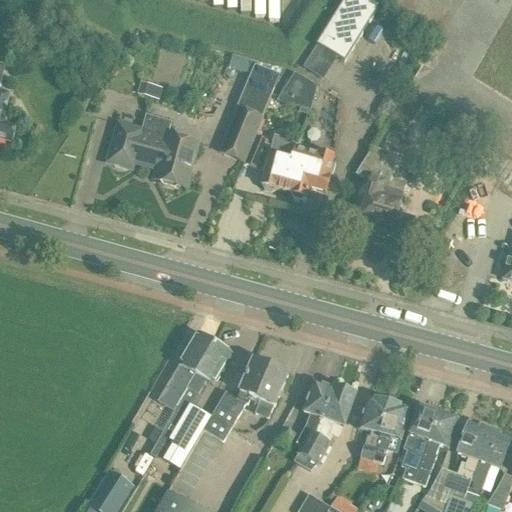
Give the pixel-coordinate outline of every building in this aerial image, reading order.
[(346,0),(315,49),(303,68),(323,81),(336,61),(346,67),(378,14),(355,0),(346,0)] [(243,164),(262,119),(283,70),(258,63),(256,67),(255,67),(238,109),(219,154),(243,164)] [(277,102),(310,112),(317,87),(295,74),(277,102)] [(139,85),(136,96),(157,102),(160,90),(139,85)] [(406,91),(388,121),(405,132),(424,102),(406,91)] [(0,140),(12,144),(16,127),(2,123),(9,97),(0,94),(0,140)] [(157,120),(146,117),(142,131),(118,125),(107,164),(132,171),(135,163),(145,165),(157,120)] [(172,124),(157,120),(145,165),(158,169),(154,181),(161,183),(162,188),(174,191),(179,188),(185,190),(198,145),(168,137),(172,124)] [(257,171),(268,143),(257,138),(245,166),(257,171)] [(269,157),(261,186),(264,193),(272,195),(277,191),(284,193),(298,151),(294,150),(296,144),(274,138),(269,157)] [(409,242),(416,220),(397,215),(404,195),(407,185),(391,180),(398,158),(373,150),(356,176),(365,179),(351,225),(376,233),(378,238),(383,239),(388,237),(390,237),(391,236),(409,242)] [(298,151),(284,193),(290,194),(293,201),(301,203),(306,199),(309,189),(325,194),(330,179),(328,178),(329,175),(332,176),(335,168),(332,167),(334,159),(318,154),(317,157),(298,151)] [(511,249),(503,281),(511,283),(511,249)] [(180,368),(158,405),(172,413),(174,410),(212,346),(211,345),(210,340),(204,337),(200,338),(196,336),(178,367),(180,368)] [(196,444),(203,432),(202,432),(209,419),(190,409),(197,396),(198,396),(206,383),(213,387),(231,356),(227,354),(227,350),(222,347),(218,349),(212,346),(174,410),(176,411),(171,421),(163,434),(152,455),(181,472),(196,444)] [(209,419),(202,432),(203,432),(224,444),(245,406),(250,398),(261,403),(257,411),(256,415),(268,420),(273,408),(274,409),(288,377),(285,376),(284,371),(278,368),(274,371),(266,368),(266,363),(259,361),(256,364),(253,362),(236,401),(226,394),(211,420),(209,419)] [(323,388),(314,384),(303,414),(310,416),(305,429),(296,446),(302,449),(293,464),(295,465),(313,434),(321,435),(336,390),(334,390),(334,391),(331,391),(330,388),(326,386),(323,388)] [(340,390),(336,390),(321,435),(313,434),(295,465),(311,474),(317,467),(333,439),(330,437),(334,425),(343,429),(355,397),(349,395),(347,392),(340,390)] [(376,403),(367,400),(359,431),(370,434),(369,438),(367,438),(361,461),(370,463),(389,406),(385,405),(384,402),(379,401),(376,403)] [(389,406),(370,463),(383,467),(387,453),(396,455),(400,441),(408,411),(399,409),(397,406),(392,404),(390,406),(389,406)] [(407,453),(401,470),(406,471),(402,481),(407,483),(438,415),(437,415),(435,412),(430,410),(426,411),(419,408),(403,452),(407,453)] [(441,416),(438,415),(407,483),(425,490),(437,458),(436,458),(439,448),(449,451),(459,423),(452,420),(450,417),(445,416),(441,416)] [(471,425),(468,424),(457,456),(468,460),(466,466),(462,465),(457,477),(442,472),(427,498),(425,497),(417,510),(420,511),(443,511),(452,497),(461,500),(490,432),(481,429),(480,426),(474,424),(471,425)] [(287,452),(297,436),(283,428),(274,445),(287,452)] [(472,475),(465,491),(479,496),(489,468),(500,471),(511,440),(509,439),(508,436),(502,434),(499,435),(490,432),(472,475)] [(90,508),(87,511),(118,511),(132,490),(108,475),(88,508),(90,508)] [(500,511),(502,511),(511,487),(511,478),(505,476),(487,507),(500,511)] [(354,498),(369,504),(375,491),(360,485),(354,498)] [(479,498),(467,494),(464,503),(475,507),(479,498)] [(197,511),(177,502),(167,496),(158,511),(197,511)] [(328,511),(338,497),(337,497),(330,508),(309,496),(299,511),(328,511)] [(338,497),(328,511),(354,511),(356,509),(350,506),(351,505),(338,497)]
